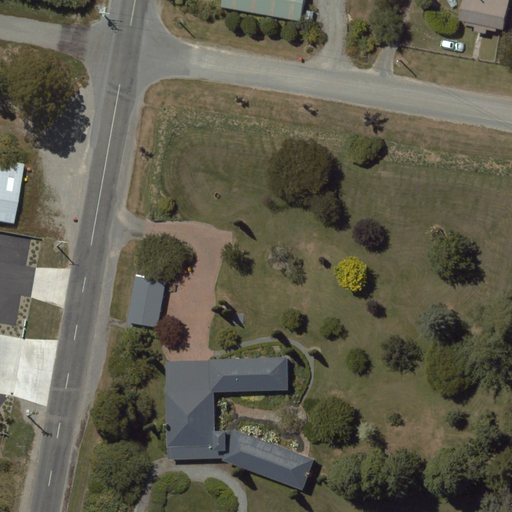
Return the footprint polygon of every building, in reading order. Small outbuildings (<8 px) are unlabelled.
[(278,0),(197,0),(197,2),(275,17),(278,0)] [(432,0),(430,8),(495,26),(502,0),(432,0)] [(0,219),(13,222),(23,164),(0,159),(0,219)] [(163,277),(132,276),(131,322),(162,323),(163,277)] [(305,492),(315,465),(243,434),(243,431),(213,432),(213,388),(289,387),(289,361),(210,361),(210,372),(166,372),(166,456),(236,456),(236,464),(305,492)]
